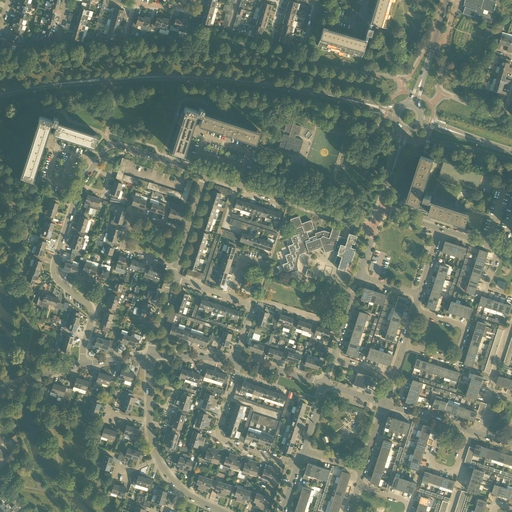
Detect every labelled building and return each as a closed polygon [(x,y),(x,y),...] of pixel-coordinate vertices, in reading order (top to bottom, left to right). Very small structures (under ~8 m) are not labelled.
[(28,0),(19,0),(19,2),(23,3),(22,6),(27,7),(31,9),(32,5),(29,4),(28,3),(28,0)] [(216,2),(208,0),(207,0),(206,6),(215,8),(218,9),(219,3),(216,2)] [(297,10),(299,4),(287,0),(287,1),(288,1),(287,3),(288,4),(287,7),(286,6),(297,10)] [(387,28),(388,24),(395,0),(375,0),(369,23),(369,24),(368,28),(367,28),(366,25),(365,25),(363,22),(363,21),(355,25),(356,25),(358,29),(361,34),(360,38),(327,29),(327,28),(323,27),(317,46),(318,46),(361,58),(360,58),(361,59),(366,40),(367,35),(370,36),(372,29),(369,29),(370,24),(371,24),(374,25),(374,26),(376,27),(377,26),(387,29),(387,28)] [(467,7),(465,7),(463,14),(474,17),(475,16),(476,16),(476,18),(481,19),(484,10),(493,12),(496,2),(491,0),(465,0),(465,3),(468,4),(467,7)] [(59,7),(60,5),(49,2),(48,7),(46,6),(45,9),(55,12),(55,9),(57,10),(58,7),(59,7)] [(272,6),(272,5),(261,2),(259,8),(271,11),(270,11),(270,8),(271,8),(272,6)] [(27,13),(30,14),(31,9),(27,7),(22,6),(18,4),(17,8),(18,8),(17,11),(20,12),(19,14),(20,15),(25,17),(27,13)] [(233,7),(231,6),(228,5),(225,4),(223,10),(228,12),(231,13),(233,7)] [(213,14),(215,8),(206,6),(205,11),(213,14)] [(296,15),(297,10),(286,6),(286,7),(287,7),(286,10),(285,10),(284,12),(296,15)] [(80,11),(80,14),(88,16),(90,11),(77,7),(76,9),(79,10),(79,11),(80,11)] [(114,8),(113,14),(122,17),(124,11),(114,8)] [(271,11),(259,8),(258,14),(269,17),(270,14),(269,14),(269,11),(271,11)] [(55,12),(45,9),(44,12),(46,13),(45,18),(55,21),(56,19),(55,18),(55,16),(54,15),(55,12)] [(211,20),(213,14),(205,11),(203,17),(211,20)] [(294,21),(296,15),(284,12),(284,15),(285,15),(284,18),(283,18),(294,21)] [(113,14),(111,20),(119,22),(121,23),(122,17),(113,14)] [(269,17),(258,14),(256,19),(267,23),(266,22),(267,19),(268,20),(269,17)] [(24,20),(25,17),(20,15),(19,18),(15,16),(14,19),(13,18),(12,22),(14,22),(25,26),(27,21),(24,20)] [(142,25),(144,18),(135,16),(132,27),(137,28),(138,25),(142,26),(142,25)] [(157,27),(160,28),(163,19),(159,18),(160,17),(157,16),(157,18),(154,17),(152,22),(150,29),(150,32),(153,33),(153,30),(156,31),(157,27)] [(55,21),(45,18),(42,17),(40,22),(41,23),(40,25),(44,27),(50,28),(51,25),(52,26),(53,23),(54,23),(55,21)] [(85,26),(87,21),(74,17),(73,19),(76,20),(76,21),(77,21),(77,24),(85,26)] [(147,28),(150,29),(152,22),(150,21),(150,18),(144,17),(144,18),(142,25),(148,27),(147,28)] [(210,25),(211,20),(203,17),(201,23),(210,25)] [(163,18),(163,19),(160,28),(160,29),(166,31),(166,29),(169,30),(171,25),(171,23),(168,23),(169,20),(163,18)] [(173,27),(179,29),(181,21),(173,18),(171,23),(171,25),(173,26),(173,27)] [(292,27),(294,21),(283,18),(282,18),(284,18),(283,21),(282,21),(281,24),(282,24),(283,24),(292,27)] [(182,19),(181,21),(179,29),(178,31),(183,32),(185,31),(188,32),(190,25),(189,25),(187,24),(188,21),(182,19)] [(267,23),(256,19),(254,25),(264,28),(266,29),(266,28),(266,26),(265,26),(266,23),(267,23)] [(109,26),(118,28),(119,22),(111,20),(109,26)] [(234,26),(237,26),(242,28),(243,25),(240,24),(240,21),(235,20),(234,26)] [(17,29),(16,32),(21,34),(22,31),(25,32),(26,26),(25,26),(14,22),(13,26),(12,28),(17,29)] [(292,27),(283,24),(282,24),(282,27),(283,27),(282,30),(281,30),(292,33),(294,27),(292,27)] [(118,28),(109,26),(106,25),(104,30),(108,31),(108,32),(116,34),(118,28)] [(254,25),(253,25),(251,31),(263,34),(261,33),(262,30),(263,31),(264,28),(254,25)] [(49,31),(50,28),(44,27),(43,29),(42,34),(52,37),(52,35),(51,35),(52,32),(49,31)] [(82,36),(84,31),(71,28),(70,30),(73,30),(73,31),(74,31),(74,34),(82,36)] [(114,40),(116,34),(108,32),(108,31),(104,30),(103,37),(114,40)] [(290,39),(292,33),(281,30),(282,30),(281,33),(280,33),(279,36),(279,35),(279,36),(290,39)] [(263,34),(251,31),(250,36),(250,37),(261,40),(262,37),(260,37),(261,34),(263,34)] [(508,34),(503,32),(499,31),(494,48),(500,50),(502,44),(505,45),(507,37),(508,34)] [(15,35),(11,34),(10,36),(9,36),(8,40),(9,40),(16,42),(20,43),(23,35),(21,34),(16,32),(15,35)] [(52,37),(42,34),(39,34),(37,39),(40,40),(40,43),(45,44),(46,41),(49,42),(50,39),(51,40),(52,37)] [(84,37),(82,36),(74,34),(73,36),(72,36),(69,36),(68,38),(83,42),(84,37)] [(289,45),(290,39),(279,36),(278,38),(279,39),(279,42),(277,41),(277,42),(289,45)] [(15,46),(16,42),(9,40),(8,43),(4,41),(4,44),(3,43),(2,47),(14,51),(16,46),(15,46)] [(511,61),(506,59),(506,60),(499,58),(496,66),(500,67),(511,70),(511,68),(509,67),(511,61)] [(511,73),(511,70),(500,67),(498,73),(507,76),(508,72),(511,73)] [(506,79),(507,76),(498,73),(497,79),(510,83),(511,81),(506,79)] [(510,85),(510,83),(497,79),(495,85),(503,87),(504,84),(510,85)] [(502,91),(503,87),(495,85),(493,91),(507,95),(508,92),(502,91)] [(199,108),(198,111),(197,111),(185,106),(183,112),(181,120),(170,151),(177,153),(179,154),(184,155),(183,155),(184,151),(185,151),(191,130),(193,123),(194,123),(199,125),(198,125),(198,126),(210,129),(250,142),(255,144),(259,130),(259,131),(258,131),(255,130),(255,129),(202,113),(203,109),(199,108)] [(52,120),(39,115),(34,131),(20,176),(26,178),(32,180),(33,180),(32,179),(33,176),(34,176),(34,175),(43,147),(48,132),(53,134),(63,138),(89,146),(93,148),(97,134),(97,135),(94,134),(93,134),(93,133),(56,121),(58,118),(54,116),(52,120)] [(303,140),(295,138),(295,135),(299,136),(301,127),(287,122),(284,131),(290,133),(289,136),(283,134),(278,151),(289,155),(290,153),(298,156),(303,140)] [(458,208),(446,204),(434,200),(431,199),(432,199),(431,199),(432,196),(425,194),(424,197),(422,196),(424,192),(426,184),(429,176),(432,168),(433,163),(434,159),(418,154),(419,155),(417,159),(419,159),(418,163),(416,162),(416,163),(415,167),(417,168),(416,171),(413,170),(413,171),(412,175),(414,176),(413,179),(410,179),(411,179),(409,183),(412,184),(410,188),(408,187),(406,195),(405,195),(408,196),(407,200),(420,205),(418,208),(420,209),(420,211),(427,213),(428,211),(429,211),(429,213),(429,212),(430,213),(433,214),(432,217),(437,218),(437,216),(441,217),(440,220),(441,220),(441,219),(441,220),(445,221),(445,219),(449,220),(448,222),(449,222),(453,223),(453,221),(454,221),(457,222),(456,225),(457,225),(461,226),(462,224),(465,225),(465,228),(470,212),(458,208)] [(477,190),(481,179),(482,175),(444,162),(439,178),(477,190)] [(125,182),(123,181),(117,179),(116,182),(115,181),(113,187),(120,190),(123,191),(125,186),(124,185),(125,182)] [(123,191),(120,190),(113,187),(111,194),(112,194),(111,197),(110,201),(120,203),(123,191)] [(211,197),(219,200),(221,194),(213,191),(211,197)] [(140,199),(141,197),(135,195),(132,194),(129,202),(132,203),(132,205),(138,207),(140,199)] [(91,205),(94,197),(88,195),(85,203),(88,204),(86,211),(85,211),(84,215),(91,217),(92,215),(88,214),(90,208),(91,205)] [(90,208),(93,209),(99,211),(102,202),(99,202),(100,199),(94,197),(91,205),(90,208)] [(223,201),(219,200),(211,197),(209,203),(217,206),(218,204),(222,205),(223,201)] [(149,202),(151,199),(147,198),(147,201),(140,199),(138,207),(144,209),(145,207),(148,208),(149,202)] [(49,208),(57,211),(59,204),(57,204),(58,201),(52,199),(49,208)] [(240,210),(243,201),(237,199),(234,208),(240,210)] [(247,212),(249,203),(243,201),(240,210),(247,212)] [(150,211),(156,213),(158,205),(152,203),(149,202),(148,208),(151,209),(150,211)] [(166,214),(168,206),(165,205),(165,207),(161,206),(162,203),(160,202),(159,205),(158,205),(156,213),(162,215),(163,213),(166,214)] [(224,208),(217,206),(209,203),(207,210),(215,212),(216,209),(220,210),(220,211),(223,212),(222,215),(225,215),(227,209),(224,208)] [(253,214),(256,205),(249,203),(247,212),(253,214)] [(259,215),(262,207),(256,205),(253,214),(259,215)] [(113,215),(116,216),(124,218),(126,212),(124,212),(125,209),(117,206),(116,209),(115,209),(113,215)] [(174,218),(178,208),(172,206),(172,207),(168,206),(166,214),(169,215),(168,217),(174,218)] [(183,213),(180,212),(182,208),(178,207),(178,208),(174,218),(181,221),(183,213)] [(265,217),(268,209),(262,207),(259,215),(265,217)] [(54,218),(57,211),(49,208),(46,218),(52,220),(53,217),(54,218)] [(268,209),(265,217),(271,219),(274,211),(268,209)] [(213,218),(215,212),(207,210),(205,216),(213,218)] [(271,219),(278,222),(281,213),(274,211),(271,219)] [(90,221),(91,217),(84,215),(83,218),(80,217),(78,223),(86,226),(89,227),(91,222),(90,221)] [(124,218),(116,216),(113,215),(111,221),(111,224),(119,227),(120,224),(122,225),(124,218)] [(211,225),(213,218),(205,216),(203,222),(211,225)] [(288,263),(282,265),(285,272),(286,275),(294,272),(298,270),(298,271),(298,269),(298,268),(297,266),(297,265),(297,263),(298,261),(298,259),(300,254),(308,251),(309,253),(309,252),(323,247),(323,248),(325,253),(332,251),(333,250),(334,251),(339,253),(338,255),(337,255),(334,264),(339,265),(339,266),(338,268),(337,269),(346,271),(348,264),(350,265),(355,249),(350,248),(352,243),(354,244),(357,236),(349,234),(347,240),(343,238),(342,238),(338,237),(339,233),(340,232),(340,231),(339,230),(333,227),(332,230),(331,233),(323,231),(315,234),(316,236),(311,237),(312,239),(309,240),(309,238),(307,234),(306,232),(314,229),(311,220),(301,224),(299,216),(290,219),(294,229),(296,235),(291,237),(291,238),(293,244),(288,246),(290,253),(285,255),(288,263)] [(51,223),(52,220),(46,218),(45,221),(47,222),(45,228),(52,231),(54,224),(51,223)] [(209,231),(211,225),(203,222),(201,228),(209,231)] [(85,232),(86,226),(78,223),(76,230),(79,230),(78,233),(85,235),(86,232),(85,232)] [(119,227),(111,224),(107,223),(106,225),(107,226),(110,227),(108,233),(118,237),(120,230),(118,230),(119,227)] [(50,237),(52,231),(45,228),(43,235),(41,234),(40,237),(46,239),(47,236),(50,237)] [(198,237),(206,240),(208,234),(200,231),(198,237)] [(89,237),(85,235),(78,233),(77,236),(75,235),(73,241),(81,244),(84,245),(87,246),(89,240),(88,240),(89,237)] [(118,237),(108,233),(108,234),(106,233),(103,242),(113,245),(114,242),(116,243),(118,237)] [(245,243),(248,235),(242,233),(239,241),(245,243)] [(252,245),(254,237),(248,235),(245,243),(252,245)] [(45,242),(46,239),(40,237),(37,244),(34,243),(33,246),(37,247),(44,249),(46,243),(45,242)] [(204,246),(206,240),(198,237),(196,244),(204,246)] [(258,247),(261,239),(254,237),(252,245),(258,247)] [(267,241),(266,241),(267,240),(261,238),(261,239),(258,247),(264,249),(267,241)] [(99,241),(96,240),(95,244),(106,247),(104,253),(112,255),(114,249),(112,248),(113,245),(103,242),(99,241)] [(84,245),(81,244),(73,241),(70,247),(73,248),(72,251),(79,253),(85,255),(87,251),(82,249),(84,245)] [(273,243),(267,241),(264,249),(271,251),(273,243)] [(207,247),(204,246),(196,244),(194,250),(202,253),(203,250),(206,250),(207,247)] [(225,252),(234,255),(236,248),(228,245),(225,252)] [(42,256),(44,249),(37,247),(33,256),(39,258),(40,256),(42,256)] [(200,259),(202,253),(194,250),(192,256),(200,259)] [(478,256),(486,259),(488,252),(480,250),(478,256)] [(79,253),(72,251),(71,255),(69,263),(66,262),(63,270),(69,272),(72,264),(73,261),(75,255),(78,256),(79,253)] [(232,261),(234,255),(225,252),(224,258),(232,261)] [(39,261),(39,258),(33,256),(32,260),(34,260),(32,266),(40,269),(42,262),(39,261)] [(116,267),(115,271),(119,272),(122,272),(125,273),(125,270),(128,260),(126,259),(126,258),(120,256),(116,267)] [(198,265),(200,259),(192,256),(190,262),(198,265)] [(484,265),(486,259),(478,256),(476,262),(484,265)] [(86,262),(85,262),(86,259),(84,258),(83,261),(80,268),(83,269),(82,272),(89,274),(91,265),(85,264),(86,262)] [(230,267),(232,261),(224,258),(222,264),(230,267)] [(80,268),(83,261),(80,260),(79,263),(73,261),(72,264),(69,272),(76,274),(78,267),(80,268)] [(135,273),(136,270),(135,270),(138,262),(132,260),(131,261),(128,260),(125,270),(135,273)] [(145,272),(147,266),(144,265),(144,264),(138,262),(135,270),(136,270),(142,272),(142,271),(145,272)] [(196,271),(198,265),(190,262),(188,269),(196,271)] [(482,271),(484,265),(476,262),(474,268),(482,271)] [(109,271),(106,270),(107,267),(104,266),(104,265),(102,264),(101,267),(98,274),(101,275),(100,277),(107,279),(109,271)] [(228,273),(230,267),(222,264),(220,270),(228,273)] [(98,274),(101,267),(98,266),(97,267),(91,265),(89,274),(95,276),(96,273),(98,274)] [(438,271),(447,274),(449,268),(440,265),(438,271)] [(40,269),(32,266),(29,266),(27,272),(30,273),(27,281),(34,284),(36,275),(38,276),(40,269)] [(154,276),(156,268),(150,266),(150,267),(147,266),(145,272),(144,277),(153,280),(154,276)] [(156,268),(154,276),(160,278),(163,270),(156,268)] [(481,277),(482,271),(474,268),(472,274),(481,277)] [(312,278),(314,271),(307,269),(305,276),(312,278)] [(226,279),(228,273),(220,270),(218,277),(226,279)] [(445,280),(447,274),(438,271),(436,277),(445,280)] [(479,283),(481,277),(472,274),(470,280),(479,283)] [(224,286),(226,279),(218,277),(215,283),(224,286)] [(447,281),(445,280),(436,277),(435,283),(443,286),(446,287),(447,281)] [(477,289),(479,283),(470,280),(468,286),(477,289)] [(125,290),(122,289),(123,285),(115,283),(113,289),(112,292),(121,295),(125,296),(126,293),(124,292),(125,290)] [(441,292),(443,286),(435,283),(433,289),(441,292)] [(475,295),(477,289),(468,286),(466,292),(475,295)] [(148,290),(145,289),(143,296),(142,299),(145,300),(151,302),(152,299),(153,299),(155,293),(148,290)] [(439,298),(441,292),(433,289),(431,295),(439,298)] [(120,298),(121,295),(112,292),(111,294),(109,301),(117,303),(121,304),(123,298),(120,298)] [(178,298),(186,301),(188,295),(180,292),(178,298)] [(48,308),(51,296),(45,294),(44,298),(38,296),(35,304),(48,308)] [(437,304),(439,298),(431,295),(429,301),(437,304)] [(51,296),(48,308),(49,304),(56,306),(55,308),(58,309),(60,303),(57,302),(58,299),(51,296)] [(396,303),(405,305),(407,299),(398,296),(396,303)] [(485,307),(488,298),(482,296),(479,305),(485,307)] [(184,307),(186,301),(178,298),(176,305),(184,307)] [(491,309),(494,300),(488,298),(485,307),(491,309)] [(205,309),(208,301),(202,299),(199,307),(205,309)] [(150,304),(151,302),(145,300),(144,302),(140,301),(138,308),(149,311),(151,305),(150,304)] [(497,311),(500,302),(494,300),(491,309),(497,311)] [(115,309),(117,303),(109,301),(107,307),(109,308),(109,310),(116,313),(117,310),(115,309)] [(212,311),(214,303),(208,301),(205,309),(212,311)] [(435,310),(437,304),(429,301),(427,308),(435,310)] [(503,313),(506,304),(500,302),(497,311),(503,313)] [(218,313),(220,305),(214,303),(212,311),(218,313)] [(403,311),(405,305),(396,303),(394,309),(403,311)] [(506,304),(503,313),(509,315),(511,306),(506,304)] [(182,314),(184,307),(176,305),(174,311),(182,314)] [(224,315),(227,307),(220,305),(218,313),(224,315)] [(149,311),(138,308),(138,307),(135,317),(145,320),(146,317),(147,317),(149,311)] [(230,317),(233,309),(227,307),(224,315),(230,317)] [(233,309),(230,317),(236,319),(239,311),(233,309)] [(401,317),(403,311),(394,309),(392,315),(401,317)] [(115,316),(116,313),(109,310),(108,313),(105,312),(103,319),(111,321),(113,315),(115,316)] [(67,321),(78,325),(80,318),(78,318),(79,314),(73,311),(72,312),(70,312),(67,321)] [(259,317),(266,320),(268,313),(261,311),(259,317)] [(371,316),(368,315),(368,314),(359,312),(357,318),(366,321),(366,320),(369,321),(371,316)] [(284,324),(286,316),(280,314),(279,317),(277,316),(274,323),(275,323),(274,326),(273,327),(274,328),(275,326),(277,326),(278,322),(284,324)] [(399,323),(401,317),(392,315),(390,321),(399,323)] [(293,329),(295,322),(292,321),(293,318),(286,316),(284,324),(290,326),(290,328),(289,332),(291,333),(293,329)] [(264,326),(266,320),(259,317),(257,324),(264,326)] [(364,327),(366,321),(357,318),(355,324),(364,327)] [(109,327),(111,321),(103,319),(101,325),(104,326),(103,328),(110,330),(111,327),(109,327)] [(302,330),(305,322),(299,320),(298,323),(295,322),(293,329),(296,330),(296,328),(302,330)] [(76,332),(78,325),(67,321),(64,328),(61,327),(60,330),(62,330),(69,333),(70,330),(76,332)] [(397,329),(399,323),(390,321),(388,327),(397,329)] [(311,334),(313,328),(311,327),(311,324),(305,322),(302,330),(309,332),(308,334),(311,334)] [(476,328),(484,330),(491,333),(492,329),(486,327),(486,324),(478,322),(476,328)] [(362,333),(364,327),(355,324),(353,330),(362,333)] [(175,336),(178,328),(172,326),(169,334),(175,336)] [(321,336),(323,328),(317,326),(316,329),(313,328),(311,334),(311,336),(316,338),(317,335),(321,336)] [(395,335),(397,329),(388,327),(386,333),(395,335)] [(181,338),(184,330),(178,328),(175,336),(181,338)] [(327,338),(329,334),(330,330),(323,328),(321,336),(327,338)] [(482,337),(484,330),(476,328),(474,334),(482,337)] [(68,336),(69,333),(62,330),(61,334),(62,336),(60,341),(64,343),(71,345),(74,337),(68,336)] [(187,340),(190,332),(184,330),(181,338),(187,340)] [(360,339),(362,333),(353,330),(351,336),(360,339)] [(221,338),(230,340),(232,334),(223,331),(221,338)] [(127,344),(131,333),(128,332),(127,335),(124,334),(124,335),(121,334),(119,340),(122,341),(121,342),(127,344)] [(194,342),(196,334),(190,332),(187,340),(194,342)] [(133,337),(134,334),(131,333),(127,344),(134,346),(134,345),(137,346),(138,343),(141,344),(143,337),(140,336),(139,340),(136,339),(136,338),(133,337)] [(393,342),(395,335),(386,333),(384,339),(393,342)] [(200,344),(203,336),(196,334),(194,342),(200,344)] [(481,343),(482,337),(474,334),(472,340),(481,343)] [(203,336),(200,344),(206,346),(209,338),(203,336)] [(358,345),(360,339),(351,336),(349,342),(358,345)] [(101,348),(103,340),(97,338),(94,346),(101,348)] [(228,347),(230,340),(221,338),(219,344),(228,347)] [(255,352),(258,344),(257,344),(258,341),(252,339),(249,350),(255,352)] [(103,340),(101,348),(107,350),(108,347),(111,348),(113,341),(110,340),(109,342),(103,340)] [(479,349),(481,343),(472,340),(470,346),(479,349)] [(69,353),(71,345),(64,343),(60,341),(59,346),(58,349),(62,350),(69,353)] [(356,351),(358,345),(349,342),(347,348),(356,351)] [(266,350),(268,343),(265,343),(264,346),(258,344),(255,352),(261,354),(263,349),(266,350)] [(273,358),(277,346),(268,343),(266,350),(268,351),(267,356),(273,358)] [(284,356),(286,349),(277,346),(273,358),(280,360),(281,355),(284,356)] [(371,346),(367,358),(371,360),(374,349),(375,347),(371,346)] [(477,355),(479,349),(470,346),(468,352),(477,355)] [(295,354),(296,350),(287,347),(286,349),(284,356),(287,357),(286,359),(292,361),(295,354)] [(354,357),(356,351),(347,348),(345,354),(354,357)] [(475,361),(477,355),(468,352),(466,358),(475,361)] [(302,362),(305,355),(302,354),(301,356),(295,354),(292,361),(299,363),(300,361),(302,362)] [(311,367),(313,360),(307,358),(307,356),(305,355),(302,362),(305,363),(304,365),(311,367)] [(313,360),(311,367),(317,369),(318,366),(322,368),(325,359),(320,357),(319,360),(317,359),(317,361),(313,360)] [(473,367),(475,361),(466,358),(464,364),(473,367)] [(421,370),(423,361),(417,359),(414,368),(421,370)] [(427,371),(429,363),(423,361),(421,370),(427,371)] [(433,373),(435,365),(429,363),(427,371),(433,373)] [(439,375),(441,367),(435,365),(433,373),(439,375)] [(445,377),(447,369),(441,367),(439,375),(445,377)] [(210,379),(213,370),(207,368),(204,377),(210,379)] [(125,380),(128,371),(122,369),(119,378),(125,380)] [(185,379),(188,371),(182,369),(179,377),(185,379)] [(451,379),(453,371),(447,369),(445,377),(451,379)] [(217,381),(219,372),(213,370),(210,379),(217,381)] [(128,371),(125,380),(131,382),(131,381),(134,382),(136,376),(133,375),(134,373),(128,371)] [(191,381),(194,373),(188,371),(185,379),(191,381)] [(451,379),(457,381),(460,373),(453,371),(451,379)] [(228,377),(225,376),(226,374),(219,372),(217,381),(223,383),(226,384),(228,377)] [(363,374),(357,372),(354,382),(359,383),(359,385),(359,386),(358,387),(366,389),(367,386),(369,379),(362,376),(363,374)] [(502,387),(505,378),(502,377),(503,373),(500,372),(499,376),(496,385),(502,387)] [(102,386),(103,383),(105,375),(99,373),(95,385),(101,387),(102,386)] [(194,373),(191,381),(198,383),(200,375),(194,373)] [(103,383),(109,385),(108,387),(111,388),(113,382),(110,381),(112,377),(105,375),(103,383)] [(73,390),(79,392),(80,388),(83,380),(76,378),(74,386),(73,390)] [(508,389),(511,380),(505,378),(502,387),(508,389)] [(80,388),(86,390),(84,395),(87,396),(89,393),(91,387),(92,383),(89,382),(83,380),(80,388)] [(246,395),(249,384),(243,382),(240,390),(239,393),(246,395)] [(57,394),(60,385),(54,383),(52,387),(49,387),(47,393),(50,394),(51,392),(57,394)] [(252,397),(255,386),(249,384),(246,395),(252,397)] [(66,398),(68,392),(69,389),(66,388),(60,385),(57,394),(56,396),(62,398),(63,397),(66,398)] [(259,396),(262,388),(255,386),(252,397),(253,394),(259,396)] [(265,398),(268,390),(262,388),(259,396),(265,398)] [(205,400),(216,404),(217,400),(213,398),(214,396),(212,395),(212,392),(206,390),(205,396),(206,397),(205,400)] [(271,400),(274,392),(268,390),(265,398),(271,400)] [(121,401),(133,404),(135,398),(132,397),(133,394),(124,391),(121,401)] [(176,399),(187,403),(189,399),(190,400),(192,394),(186,392),(185,395),(183,394),(182,397),(178,396),(176,399)] [(277,402),(280,393),(274,392),(271,400),(277,402)] [(280,393),(277,402),(284,404),(287,396),(280,393)] [(90,408),(99,410),(101,404),(100,404),(101,401),(93,398),(92,401),(92,402),(90,408)] [(191,404),(187,403),(176,399),(175,403),(174,403),(174,404),(173,405),(174,406),(175,406),(176,406),(177,407),(178,407),(179,407),(178,408),(181,408),(180,411),(186,413),(187,408),(190,409),(191,404)] [(438,410),(441,401),(435,399),(432,408),(438,410)] [(215,408),(216,404),(205,400),(204,404),(202,404),(200,409),(206,411),(207,408),(209,409),(210,407),(215,408)] [(133,404),(121,401),(120,403),(123,404),(122,408),(121,412),(128,414),(130,410),(131,411),(133,404)] [(292,406),(296,407),(304,410),(306,404),(298,401),(297,403),(293,402),(292,406)] [(444,411),(447,403),(441,401),(438,410),(444,411)] [(242,413),(244,406),(236,403),(234,410),(242,413)] [(450,413),(453,405),(447,403),(444,411),(450,413)] [(457,415),(459,407),(453,405),(450,413),(457,415)] [(302,416),(304,410),(296,407),(294,413),(302,416)] [(463,417),(465,409),(459,407),(457,415),(463,417)] [(97,417),(99,410),(90,408),(89,410),(86,409),(84,413),(85,413),(84,416),(92,418),(93,415),(97,417)] [(205,414),(206,411),(200,409),(198,415),(200,416),(199,419),(210,423),(211,419),(207,417),(208,415),(205,414)] [(471,411),(465,409),(463,417),(469,419),(471,411)] [(240,419),(242,413),(234,410),(232,416),(240,419)] [(184,419),(186,413),(180,411),(179,414),(177,413),(176,416),(171,415),(170,419),(181,422),(182,418),(184,419)] [(471,411),(469,419),(475,421),(476,417),(477,414),(477,413),(471,411)] [(300,422),(302,416),(294,413),(292,420),(300,422)] [(362,414),(359,423),(365,425),(368,416),(362,414)] [(238,425),(240,419),(232,416),(230,422),(238,425)] [(263,423),(265,417),(262,416),(260,421),(258,421),(257,423),(261,425),(262,422),(263,423)] [(387,438),(389,431),(393,418),(389,416),(385,427),(384,427),(381,436),(387,438)] [(389,431),(393,433),(398,419),(393,418),(389,431)] [(180,426),(181,422),(170,419),(169,423),(173,424),(172,427),(175,427),(174,430),(180,432),(181,426),(180,426)] [(208,427),(210,423),(199,419),(197,423),(196,423),(194,428),(200,430),(201,427),(203,428),(204,426),(208,427)] [(397,434),(402,421),(398,419),(393,433),(397,434)] [(276,429),(278,421),(275,420),(273,426),(270,425),(269,427),(276,429)] [(298,428),(300,422),(292,420),(290,426),(298,428)] [(402,436),(406,422),(402,421),(397,434),(402,436)] [(236,431),(238,425),(230,422),(228,428),(236,431)] [(407,434),(410,423),(406,422),(402,436),(401,437),(406,438),(407,434)] [(359,423),(356,427),(354,425),(352,428),(357,432),(362,425),(359,423)] [(130,436),(133,427),(127,425),(126,426),(123,425),(122,428),(123,428),(121,434),(119,439),(123,440),(125,437),(126,436),(126,435),(130,436)] [(298,428),(290,426),(287,425),(285,431),(288,432),(296,435),(298,428)] [(421,431),(430,434),(432,428),(423,425),(421,431)] [(139,440),(142,431),(139,430),(139,429),(133,427),(130,436),(131,436),(130,437),(139,440)] [(108,438),(110,430),(104,428),(103,432),(100,431),(96,442),(99,443),(101,436),(108,438)] [(199,433),(200,430),(194,428),(192,434),(194,435),(193,438),(204,442),(205,438),(201,437),(201,434),(199,433)] [(234,437),(236,431),(228,428),(226,435),(234,437)] [(110,430),(108,438),(114,440),(117,432),(110,430)] [(178,438),(180,432),(174,430),(173,433),(170,432),(170,435),(165,434),(164,438),(175,441),(176,437),(178,438)] [(251,441),(254,432),(248,430),(245,439),(251,441)] [(428,440),(430,434),(421,431),(419,437),(428,440)] [(257,443),(260,434),(254,432),(251,441),(257,443)] [(294,441),(296,435),(288,432),(286,438),(294,441)] [(264,445),(266,436),(260,434),(257,443),(264,445)] [(266,436),(264,445),(270,447),(273,438),(266,436)] [(426,446),(428,440),(419,437),(418,443),(426,446)] [(174,445),(175,441),(164,438),(163,442),(167,443),(166,446),(168,446),(167,449),(173,451),(175,445),(174,445)] [(202,446),(204,442),(193,438),(191,442),(190,442),(188,448),(194,449),(195,446),(197,447),(198,445),(202,446)] [(292,447),(294,441),(286,438),(284,444),(292,447)] [(0,460),(9,455),(3,448),(1,450),(0,449),(0,445),(3,444),(1,440),(0,439),(0,460)] [(382,446),(391,449),(393,443),(384,440),(382,446)] [(424,452),(426,446),(418,443),(416,449),(424,452)] [(290,453),(292,447),(284,444),(282,451),(290,453)] [(474,453),(480,455),(483,447),(477,445),(475,449),(474,453)] [(389,455),(391,449),(382,446),(380,452),(389,455)] [(486,457),(489,449),(483,447),(480,455),(486,457)] [(131,459),(134,450),(128,448),(125,456),(122,455),(120,461),(123,462),(125,456),(131,459)] [(134,450),(131,459),(137,460),(138,458),(141,459),(144,451),(142,451),(143,449),(139,448),(138,451),(134,450)] [(211,460),(215,449),(211,448),(209,452),(207,451),(206,453),(203,452),(201,458),(207,460),(207,459),(211,460)] [(220,464),(222,458),(219,458),(220,455),(217,455),(219,450),(215,449),(211,460),(215,461),(214,463),(220,464)] [(422,458),(424,452),(416,449),(414,455),(422,458)] [(489,449),(486,457),(485,461),(491,463),(492,459),(495,451),(489,449)] [(498,461),(501,452),(495,451),(492,459),(498,461)] [(387,461),(389,455),(380,452),(378,459),(387,461)] [(504,463),(507,454),(501,452),(498,461),(504,463)] [(182,472),(187,455),(188,455),(183,453),(183,456),(177,454),(175,462),(178,463),(177,465),(180,466),(178,470),(182,472)] [(229,471),(230,466),(234,455),(230,454),(228,458),(226,457),(225,459),(222,458),(220,464),(223,465),(222,468),(229,471)] [(103,462),(111,465),(113,458),(105,455),(103,462)] [(196,462),(190,460),(191,457),(187,455),(182,472),(186,473),(188,469),(190,469),(191,467),(194,468),(196,462)] [(239,471),(241,464),(238,464),(239,461),(236,461),(238,456),(234,455),(230,466),(234,467),(234,469),(239,471)] [(420,464),(422,458),(414,455),(412,461),(420,464)] [(385,467),(387,461),(378,459),(376,465),(385,467)] [(249,472),(253,461),(249,460),(247,464),(245,463),(244,465),(241,464),(239,471),(245,472),(245,471),(249,472)] [(258,476),(260,470),(257,470),(258,467),(255,467),(257,462),(253,461),(249,472),(253,473),(253,475),(258,476)] [(418,470),(420,464),(412,461),(410,468),(418,470)] [(109,471),(111,465),(103,462),(100,468),(99,467),(98,470),(104,472),(105,469),(109,471)] [(383,473),(385,467),(376,465),(374,471),(383,473)] [(268,478),(272,467),(268,466),(266,470),(264,469),(263,471),(260,470),(258,476),(264,478),(265,477),(268,478)] [(279,485),(281,477),(276,476),(277,473),(275,473),(276,468),(272,467),(268,478),(272,479),(272,481),(274,482),(274,483),(279,485)] [(474,469),(473,473),(483,476),(485,472),(485,470),(475,467),(475,469),(474,469)] [(340,478),(348,480),(350,474),(342,471),(340,478)] [(381,479),(383,473),(374,471),(372,477),(381,479)] [(429,482),(431,473),(425,471),(422,480),(429,482)] [(435,484),(437,475),(431,473),(429,482),(435,484)] [(198,489),(202,490),(205,479),(201,478),(202,476),(194,474),(192,480),(197,481),(196,484),(199,484),(198,489)] [(401,474),(399,478),(396,488),(400,490),(404,479),(405,476),(401,474)] [(142,486),(144,477),(138,475),(137,479),(134,478),(132,484),(135,485),(136,484),(142,486)] [(441,486),(443,477),(437,475),(435,484),(441,486)] [(151,479),(144,477),(142,486),(148,488),(148,489),(150,490),(154,481),(151,480),(151,479)] [(379,486),(381,479),(372,477),(370,483),(379,486)] [(447,488),(449,479),(443,477),(441,486),(447,488)] [(346,487),(348,480),(340,478),(338,484),(346,487)] [(213,486),(215,480),(209,479),(209,480),(205,479),(202,490),(206,491),(207,487),(210,488),(210,486),(213,486)] [(404,491),(409,493),(412,482),(413,480),(409,479),(408,481),(404,491)] [(453,490),(455,481),(449,479),(447,488),(453,490)] [(221,496),(224,485),(220,484),(221,482),(215,480),(213,486),(216,487),(215,490),(218,490),(217,495),(221,496)] [(117,494),(120,486),(114,484),(112,488),(110,487),(108,493),(111,494),(111,492),(117,494)] [(344,493),(346,487),(338,484),(336,490),(344,493)] [(232,493),(234,486),(228,485),(228,486),(224,485),(221,496),(225,497),(226,493),(229,494),(229,492),(232,493)] [(498,495),(501,487),(495,485),(492,493),(498,495)] [(120,486),(117,494),(123,496),(123,498),(126,499),(128,493),(125,492),(126,488),(120,486)] [(166,492),(167,489),(158,486),(157,489),(158,490),(157,496),(165,498),(167,492),(166,492)] [(240,502),(243,491),(240,490),(240,488),(234,486),(232,493),(235,493),(235,496),(237,496),(236,501),(240,502)] [(301,493),(309,496),(311,490),(303,487),(301,493)] [(501,487),(498,495),(504,497),(507,489),(501,487)] [(342,499),(344,493),(336,490),(334,496),(342,499)] [(251,499),(253,492),(248,491),(247,492),(243,491),(240,502),(244,503),(245,499),(248,500),(248,498),(251,499)] [(259,508),(262,497),(259,496),(259,494),(253,492),(251,499),(254,499),(254,502),(256,502),(255,507),(259,508)] [(307,502),(309,496),(301,493),(299,499),(307,502)] [(163,505),(165,498),(157,496),(155,502),(153,501),(152,504),(161,507),(162,504),(163,505)] [(340,505),(342,499),(334,496),(332,502),(340,505)] [(262,497),(259,508),(263,509),(264,505),(267,506),(268,504),(272,505),(274,499),(267,497),(266,498),(262,497)] [(419,503),(428,506),(430,499),(421,497),(419,503)] [(305,508),(307,502),(299,499),(297,505),(305,508)] [(487,502),(479,499),(477,505),(485,508),(487,502)] [(339,511),(340,505),(332,502),(330,508),(339,511)] [(134,511),(144,511),(145,510),(141,508),(142,505),(136,503),(135,506),(136,507),(134,511)] [(426,511),(428,506),(419,503),(417,509),(426,511)]
